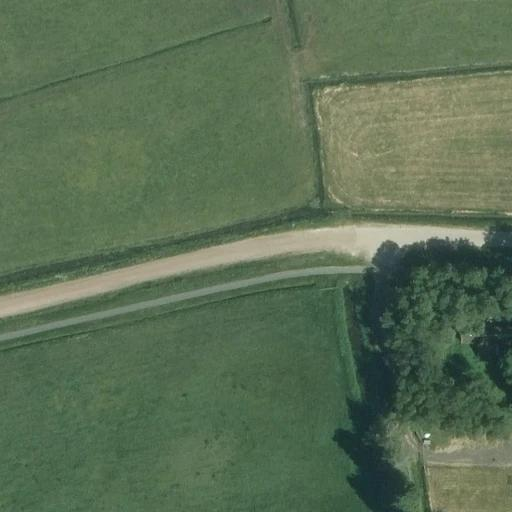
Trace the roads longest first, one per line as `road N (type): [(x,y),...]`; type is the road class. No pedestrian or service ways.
road 1 (track): [(357,235),(281,242),(0,306)]
road 2 (track): [(385,236),(385,297),(408,430),(421,430)]
road 3 (unclassified): [(511,239),(357,235)]
